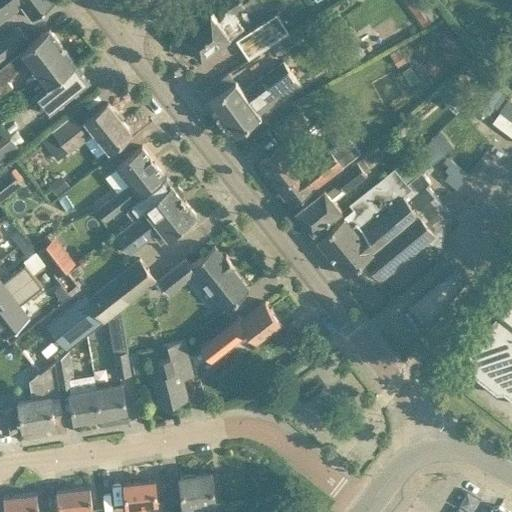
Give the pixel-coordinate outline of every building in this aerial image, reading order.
[(54,0),(1,0),(0,1),(0,17),(19,3),(32,18),(54,0)] [(202,59),(243,27),(230,12),(244,5),(240,0),(224,0),(223,0),(224,2),(183,34),(202,59)] [(433,2),(429,5),(425,0),(404,0),(415,15),(423,25),(441,12),(433,2)] [(248,57),(287,31),(275,12),(235,38),(248,57)] [(18,26),(0,40),(0,58),(27,37),(18,26)] [(49,28),(33,40),(19,52),(19,53),(0,68),(0,94),(12,85),(7,78),(28,62),(46,86),(76,63),(49,28)] [(346,66),(351,62),(358,57),(352,48),(339,57),(346,66)] [(232,135),(300,83),(297,80),(290,69),(284,60),(243,92),(234,81),(207,102),(232,135)] [(48,113),(74,93),(90,81),(76,63),(46,86),(34,95),(48,113)] [(454,78),(440,91),(457,109),(471,96),(454,78)] [(478,105),(490,115),(510,93),(498,82),(478,105)] [(53,131),(59,138),(68,150),(93,130),(108,149),(131,132),(107,102),(80,124),(72,115),(53,131)] [(296,108),(276,124),(279,128),(275,131),(282,141),(307,122),(296,108)] [(511,136),(511,121),(496,108),(489,117),(511,136)] [(11,134),(18,143),(24,138),(17,129),(11,134)] [(426,141),(394,168),(408,185),(418,177),(416,174),(420,170),(443,154),(453,146),(440,130),(432,137),(426,141)] [(347,135),(330,148),(303,169),(297,162),(295,163),(281,145),(259,162),(292,204),(343,164),(359,151),(347,135)] [(142,145),(126,157),(116,165),(130,184),(97,210),(105,220),(164,173),(142,145)] [(311,197),(296,209),(313,231),(329,219),(341,209),(333,198),(335,197),(358,178),(366,172),(364,171),(356,160),(348,166),(350,167),(311,197)] [(453,161),(446,171),(460,182),(467,172),(453,161)] [(0,198),(22,181),(10,167),(0,175),(0,198)] [(332,225),(317,238),(346,274),(358,264),(365,258),(372,267),(371,268),(379,278),(427,239),(435,233),(432,229),(451,214),(427,185),(430,182),(420,170),(416,174),(418,177),(408,185),(394,168),(393,167),(385,174),(380,179),(379,178),(350,202),(356,210),(347,218),(345,215),(332,225)] [(133,206),(127,210),(134,219),(146,209),(153,218),(164,210),(165,210),(182,197),(181,195),(182,195),(182,190),(178,185),(174,184),(173,185),(166,177),(132,204),(133,206)] [(153,233),(161,243),(196,214),(182,197),(165,210),(164,210),(153,218),(146,209),(116,234),(129,251),(153,233)] [(18,229),(12,234),(19,244),(25,239),(18,229)] [(57,275),(75,261),(54,234),(36,249),(57,275)] [(25,239),(19,244),(27,253),(33,248),(25,239)] [(185,257),(157,279),(168,293),(194,273),(210,293),(220,306),(221,307),(222,309),(229,303),(235,298),(249,288),(232,267),(235,265),(226,254),(223,256),(215,245),(190,264),(185,257)] [(84,294),(47,324),(64,346),(101,317),(103,320),(156,278),(139,257),(87,298),(84,294)] [(0,277),(0,300),(34,274),(25,263),(2,280),(0,277)] [(34,274),(0,300),(0,330),(4,336),(30,315),(20,303),(43,285),(34,274)] [(61,284),(55,289),(62,298),(68,294),(61,284)] [(511,288),(496,309),(500,312),(485,331),(481,328),(458,357),(473,369),(474,375),(497,393),(504,393),(511,399),(511,288)] [(202,346),(190,356),(198,366),(210,356),(211,357),(247,329),(255,339),(280,319),(265,300),(241,319),(238,315),(200,344),(202,346)] [(131,372),(120,309),(107,317),(117,375),(131,372)] [(419,325),(407,335),(413,342),(417,339),(425,332),(423,331),(419,325)] [(168,344),(171,357),(159,360),(162,374),(153,376),(159,404),(187,397),(180,370),(191,367),(184,340),(168,344)] [(69,348),(55,358),(59,387),(71,385),(72,390),(69,391),(74,419),(100,415),(95,387),(93,372),(73,375),(69,348)] [(18,401),(19,408),(22,428),(54,422),(50,396),(60,394),(59,387),(55,358),(28,379),(32,399),(18,401)] [(145,370),(143,358),(132,360),(134,372),(145,370)] [(95,387),(100,415),(127,410),(123,382),(95,387)] [(16,429),(13,409),(13,407),(0,409),(0,416),(2,431),(16,429)] [(173,511),(215,511),(212,472),(180,475),(183,506),(184,505),(185,511),(173,511)] [(140,511),(140,505),(158,503),(157,498),(155,478),(124,482),(126,505),(114,507),(114,511),(140,511)] [(56,489),(59,509),(58,511),(67,511),(71,511),(84,511),(85,510),(92,509),(90,486),(56,489)] [(3,495),(5,511),(38,511),(37,492),(3,495)]
